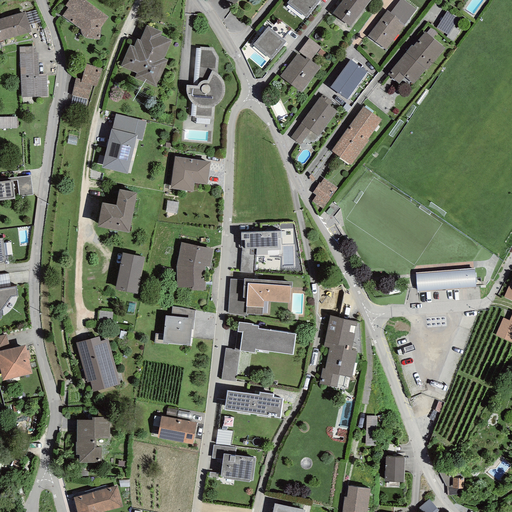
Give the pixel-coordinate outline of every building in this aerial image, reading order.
[(100,27),(108,17),(84,0),(69,0),(65,6),(68,8),(62,16),(80,30),(80,32),(81,34),(82,35),(83,36),(84,37),(86,38),(88,39),(95,39),(99,40),(100,27)] [(319,0),(289,0),(287,3),(306,18),(319,0)] [(350,27),(370,0),(343,0),(332,14),(350,27)] [(404,25),(416,9),(403,0),(399,0),(390,13),(400,20),(399,21),(404,25)] [(29,25),(40,21),(37,10),(25,13),(29,25)] [(387,10),(367,36),(386,50),(404,25),(399,21),(400,20),(390,13),(387,10)] [(453,26),(458,17),(447,11),(437,28),(447,35),(448,35),(453,26)] [(0,41),(30,32),(29,25),(25,13),(25,12),(0,18),(0,41)] [(129,45),(120,66),(136,73),(135,78),(156,87),(167,60),(164,58),(171,41),(160,36),(162,32),(146,25),(140,40),(137,39),(133,47),(129,45)] [(268,26),(253,45),(271,60),(286,42),(268,26)] [(453,42),(459,31),(453,26),(448,35),(447,35),(446,37),(453,42)] [(432,38),(437,32),(431,27),(426,33),(432,38)] [(387,74),(399,84),(404,77),(413,84),(425,69),(426,70),(444,48),(432,38),(426,33),(425,32),(413,46),(411,45),(387,74)] [(310,61),(321,47),(309,38),(298,52),(306,59),(307,58),(310,61)] [(19,47),(21,97),(47,97),(46,74),(38,74),(38,52),(35,53),(35,46),(19,47)] [(212,48),(201,47),(200,49),(197,86),(193,86),(186,85),(186,88),(186,90),(186,92),(187,95),(188,97),(188,99),(189,101),(191,103),(193,104),(195,105),(196,106),(195,117),(195,118),(210,119),(213,119),(214,107),(215,106),(217,105),(218,103),(221,101),(222,99),(223,97),(224,94),(225,91),(224,88),(224,86),(224,83),(223,81),(222,79),(220,76),(217,74),(218,57),(212,48)] [(327,54),(320,49),(317,53),(324,58),(327,54)] [(301,92),(320,67),(310,61),(307,58),(306,59),(305,59),(297,54),(280,76),(301,92)] [(350,60),(330,87),(347,100),(367,72),(350,60)] [(75,78),(71,95),(73,96),(86,100),(87,100),(91,85),(96,86),(102,69),(85,64),(81,80),(75,78)] [(318,137),(337,111),(329,105),(332,102),(322,94),(319,98),(290,137),(300,145),(305,138),(306,140),(307,140),(309,141),(311,141),(313,141),(315,140),(316,140),(317,138),(318,137)] [(73,96),(70,106),(83,110),(86,100),(73,96)] [(363,106),(331,151),(351,165),(369,141),(367,140),(381,120),(363,106)] [(0,114),(0,126),(18,126),(18,114),(0,114)] [(146,122),(116,114),(112,129),(137,135),(136,139),(142,140),(146,122)] [(111,129),(101,168),(127,174),(136,139),(137,135),(112,129),(111,129)] [(210,162),(175,157),(170,188),(193,191),(194,183),(207,184),(210,162)] [(19,197),(33,195),(30,175),(0,178),(0,181),(12,180),(17,180),(19,197)] [(312,201),(323,209),(337,188),(324,178),(320,183),(319,183),(312,193),(316,195),(312,201)] [(0,181),(0,200),(15,199),(12,180),(0,181)] [(102,203),(97,227),(129,233),(137,193),(119,189),(116,205),(102,203)] [(280,232),(241,233),(241,240),(244,240),(245,249),(256,249),(277,248),(277,239),(281,238),(280,232)] [(213,249),(181,242),(176,266),(177,288),(189,288),(189,290),(205,290),(204,267),(209,267),(213,249)] [(240,272),(254,273),(256,249),(245,249),(245,252),(241,252),(240,272)] [(293,263),(295,250),(285,249),(284,262),(293,263)] [(144,257),(122,253),(115,290),(137,294),(144,257)] [(474,268),(416,273),(417,291),(476,287),(474,268)] [(0,288),(10,287),(8,274),(0,275),(0,288)] [(503,297),(511,300),(511,278),(503,297)] [(230,279),(228,313),(247,316),(247,314),(262,315),(262,308),(263,308),(264,301),(289,303),(290,288),(292,288),(292,282),(244,279),(244,280),(230,279)] [(0,288),(0,318),(1,318),(0,312),(11,297),(18,296),(16,286),(10,287),(0,288)] [(191,329),(193,329),(195,311),(173,307),(171,316),(192,319),(191,329)] [(112,323),(113,312),(98,311),(97,322),(112,323)] [(511,342),(511,313),(509,321),(503,318),(495,335),(511,342)] [(322,368),(319,384),(337,388),(339,375),(352,377),(357,351),(352,350),(357,322),(330,315),(323,347),(329,348),(324,368),(322,368)] [(165,316),(162,343),(190,346),(191,329),(192,319),(171,316),(165,316)] [(242,333),(240,351),(254,353),(255,349),(292,354),(295,335),(257,329),(258,326),(252,326),(252,324),(239,322),(237,332),(242,333)] [(0,350),(9,349),(6,334),(0,335),(0,350)] [(90,381),(93,392),(120,385),(107,339),(100,341),(99,337),(76,343),(87,382),(90,381)] [(9,349),(0,350),(0,370),(3,381),(32,374),(28,360),(26,351),(25,345),(9,349)] [(221,380),(235,382),(239,352),(235,351),(235,349),(225,348),(221,380)] [(227,391),(224,410),(279,417),(282,399),(272,398),(272,395),(260,393),(259,396),(227,391)] [(178,411),(178,410),(167,408),(165,417),(176,419),(176,417),(178,411)] [(192,420),(193,414),(178,411),(176,417),(192,420)] [(161,416),(157,438),(192,444),(196,423),(176,419),(165,417),(161,416)] [(226,416),(224,427),(232,429),(235,418),(226,416)] [(366,416),(365,446),(376,446),(377,417),(366,416)] [(79,455),(79,463),(101,463),(101,448),(96,448),(96,439),(109,439),(109,417),(91,417),(91,420),(76,420),(76,442),(75,442),(75,455),(79,455)] [(230,446),(232,431),(217,429),(216,444),(230,446)] [(213,445),(212,458),(223,460),(223,454),(235,455),(236,448),(213,445)] [(223,460),(220,477),(223,477),(223,478),(249,482),(249,480),(252,481),(255,458),(235,455),(223,454),(223,460)] [(403,482),(404,458),(386,457),(385,481),(389,481),(389,486),(399,486),(399,482),(403,482)] [(452,473),(438,473),(446,487),(447,487),(452,486),(453,478),(452,473)] [(463,489),(464,479),(453,478),(452,486),(452,489),(459,489),(463,489)] [(117,485),(73,497),(76,511),(103,511),(123,507),(117,485)] [(447,496),(459,495),(459,489),(452,489),(452,486),(447,487),(447,496)] [(341,511),(367,511),(370,489),(348,487),(346,498),(344,497),(341,511)] [(436,511),(439,510),(429,499),(418,508),(421,511),(436,511)] [(303,511),(304,510),(274,503),(272,511),(303,511)]
